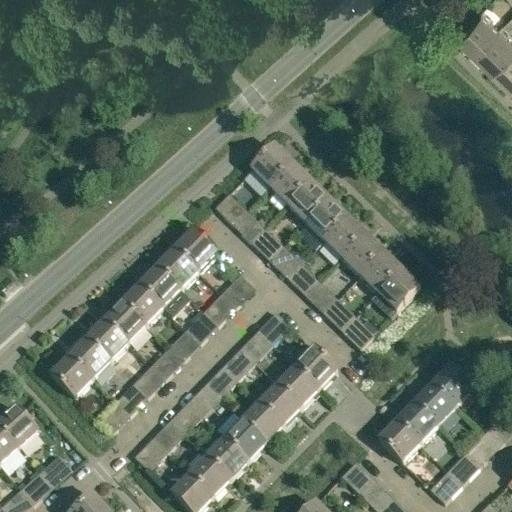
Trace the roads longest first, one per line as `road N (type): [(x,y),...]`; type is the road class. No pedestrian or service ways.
road 1 (unclassified): [(0,326),(367,0)]
road 2 (residential): [(56,511),(277,294)]
